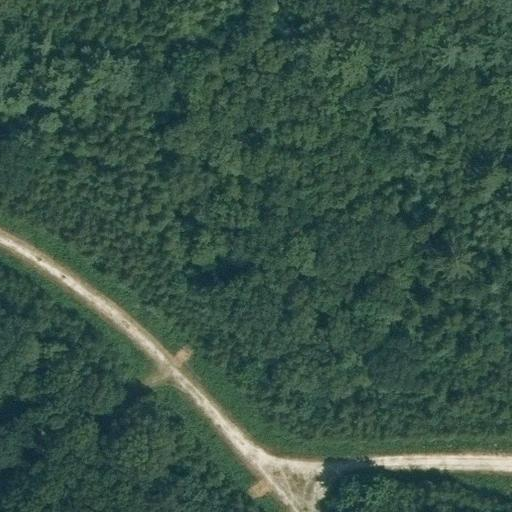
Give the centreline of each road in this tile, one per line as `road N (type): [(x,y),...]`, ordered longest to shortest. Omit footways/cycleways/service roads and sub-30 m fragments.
road 1 (track): [(279,486),(326,466),(511,463)]
road 2 (track): [(171,370),(128,329),(0,238)]
road 3 (track): [(279,486),(171,370)]
